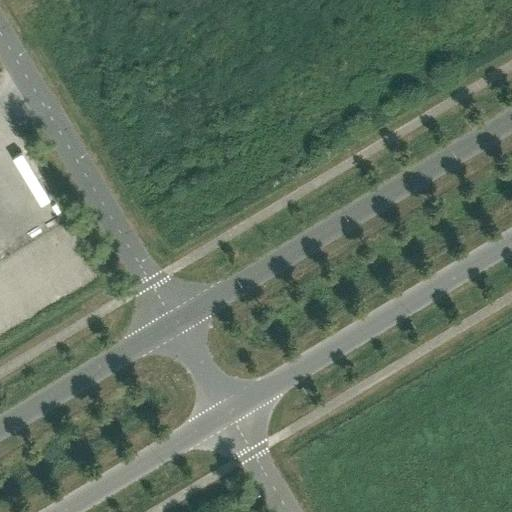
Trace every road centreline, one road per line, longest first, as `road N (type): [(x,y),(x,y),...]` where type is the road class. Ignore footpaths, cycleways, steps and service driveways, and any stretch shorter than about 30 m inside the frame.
road 1 (tertiary): [(511,121),(175,323)]
road 2 (unclassified): [(0,34),(175,323)]
road 3 (tertiary): [(229,413),(511,242)]
road 4 (tertiary): [(175,323),(0,429)]
road 5 (tertiary): [(64,511),(229,413)]
